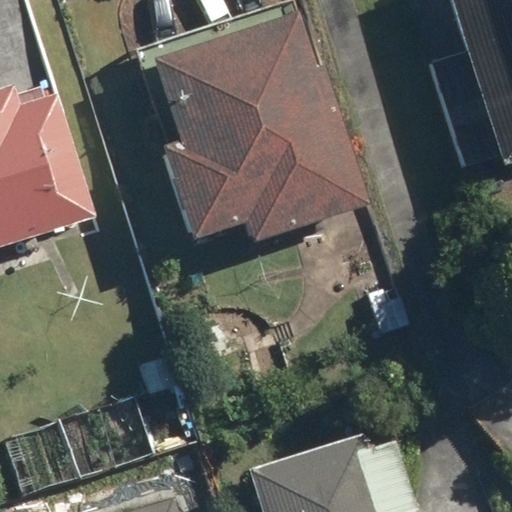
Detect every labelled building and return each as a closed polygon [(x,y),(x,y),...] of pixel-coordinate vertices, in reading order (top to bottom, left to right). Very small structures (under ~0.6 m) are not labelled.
[(511,165),(511,0),(441,0),(501,169),(511,165)] [(292,9),(145,57),(174,146),(151,154),(182,249),(241,230),(246,247),(358,210),(292,9)] [(0,251),(85,225),(47,101),(10,113),(3,91),(0,91),(0,251)] [(343,461),(336,439),(235,472),(248,511),(413,511),(391,445),(343,461)] [(170,511),(166,500),(127,511),(170,511)]
